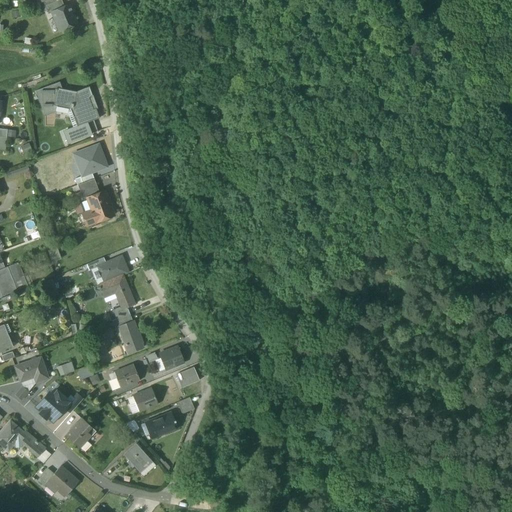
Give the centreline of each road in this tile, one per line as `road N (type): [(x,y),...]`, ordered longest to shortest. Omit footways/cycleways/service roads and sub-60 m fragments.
road 1 (residential): [(87,0),(142,262),(209,365),(206,397),(166,502),(101,484),(0,397)]
road 2 (track): [(421,0),(511,147)]
